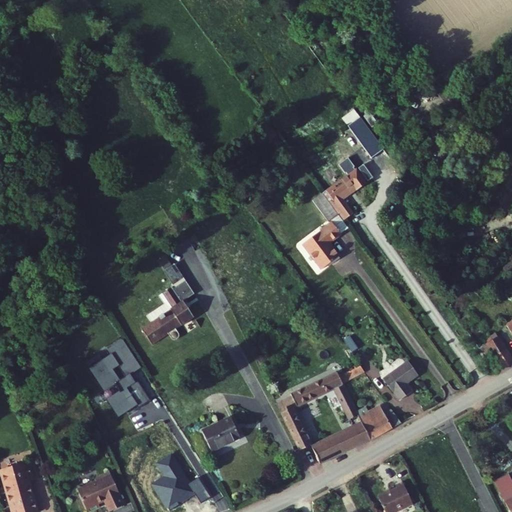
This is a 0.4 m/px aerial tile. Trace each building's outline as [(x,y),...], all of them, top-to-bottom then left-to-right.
[(361,110),(350,118),(380,159),(391,151),(361,110)] [(282,112),(273,119),(280,128),(289,122),(282,112)] [(289,122),(280,128),(301,156),(310,150),(289,122)] [(270,141),(278,136),(270,123),(262,128),(270,141)] [(358,163),(324,188),(339,208),(345,216),(355,208),(346,196),(342,191),(355,181),(358,185),(368,178),(365,174),(369,171),(363,163),(360,165),(358,163)] [(355,181),(342,191),(346,196),(359,187),(358,185),(355,181)] [(339,208),(324,188),(314,195),(329,215),(339,208)] [(333,217),(303,237),(321,264),(338,252),(329,238),(342,229),(333,217)] [(511,257),(502,264),(510,274),(511,272),(511,257)] [(171,307),(140,327),(151,344),(167,334),(171,342),(174,343),(177,343),(179,341),(181,341),(181,338),(181,336),(177,329),(182,326),(183,327),(195,320),(184,303),(196,296),(187,282),(174,290),(172,288),(162,294),(171,307)] [(511,356),(499,334),(488,340),(503,368),(511,362),(511,356)] [(352,335),(346,339),(354,352),(362,346),(359,342),(358,344),(352,335)] [(90,367),(98,379),(105,390),(116,383),(121,390),(108,399),(119,417),(137,405),(139,407),(150,400),(137,380),(135,381),(131,374),(142,367),(123,339),(108,349),(111,354),(102,359),(100,355),(87,363),(90,367)] [(412,361),(387,379),(402,401),(415,392),(409,385),(422,375),(412,361)] [(361,364),(340,374),(344,383),(367,372),(361,364)] [(338,370),(291,392),(297,404),(334,387),(349,415),(358,411),(344,383),(340,374),(338,370)] [(277,399),(283,411),(293,406),(297,404),(291,392),(277,399)] [(360,416),(362,419),(370,435),(403,417),(392,403),(385,407),(381,400),(374,403),(379,413),(370,417),(367,412),(360,416)] [(283,411),(280,412),(301,446),(311,441),(293,406),(283,411)] [(349,415),(344,418),(348,426),(362,419),(360,416),(358,411),(349,415)] [(231,417),(202,431),(210,450),(240,437),(231,417)] [(348,426),(322,440),(330,455),(370,435),(362,419),(348,426)] [(322,440),(313,444),(320,460),(330,455),(322,440)] [(39,511),(31,481),(36,479),(31,461),(0,470),(11,511),(39,511)] [(126,500),(111,468),(96,475),(97,477),(79,486),(90,508),(101,503),(100,500),(106,497),(111,508),(126,500)] [(511,499),(511,480),(509,475),(495,482),(505,503),(511,499)] [(403,482),(396,486),(397,489),(379,498),(385,511),(397,511),(414,505),(403,482)]
